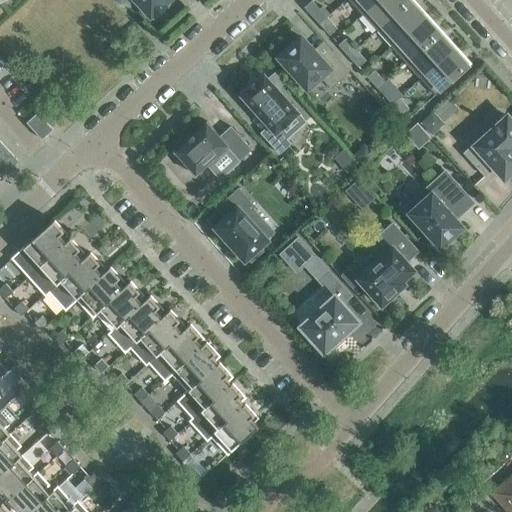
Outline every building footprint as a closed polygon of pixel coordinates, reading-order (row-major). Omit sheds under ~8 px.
[(133,0),(137,8),(142,6),(151,15),(153,14),(155,16),(167,6),(164,3),(167,0),(133,0)] [(349,0),(362,14),(377,0),(349,0)] [(377,0),(362,14),(377,30),(410,0),(409,0),(377,0)] [(410,0),(377,30),(391,46),(426,15),(418,6),(416,7),(410,0)] [(309,13),(319,24),(327,17),(317,6),(309,13)] [(434,23),(426,15),(391,46),(406,62),(439,32),(432,25),(434,23)] [(337,28),(327,17),(319,24),(329,35),(337,28)] [(445,39),(439,32),(406,62),(420,78),(455,47),(447,38),(445,39)] [(320,77),(331,88),(350,71),(332,51),(322,60),(301,37),(298,39),(295,36),(286,45),(289,48),(278,57),(307,89),(320,77)] [(338,45),(348,56),(356,49),(345,38),(338,45)] [(435,95),(469,65),(461,57),(463,56),(455,47),(420,78),(435,95)] [(348,56),(358,67),(366,60),(356,49),(348,56)] [(367,77),(377,88),(385,81),(375,70),(367,77)] [(243,95),(242,94),(241,96),(242,97),(243,96),(269,125),(260,133),(279,154),(290,144),(278,130),(297,113),(297,114),(298,113),(297,111),(297,112),(265,76),(264,75),(263,76),(243,95)] [(395,93),(385,81),(377,88),(387,99),(395,93)] [(399,97),(391,104),(402,115),(409,109),(399,97)] [(445,124),(432,110),(419,122),(431,136),(445,124)] [(26,122),(42,139),(53,129),(37,112),(26,122)] [(494,168),(504,178),(511,171),(511,121),(507,116),(475,145),(474,143),(463,153),(485,176),(494,168)] [(175,150),(173,151),(175,153),(176,154),(173,157),(181,166),(185,163),(194,174),(195,176),(197,174),(207,164),(207,165),(217,156),(216,156),(227,147),(239,160),(251,149),(230,126),(220,136),(208,123),(207,121),(205,123),(206,123),(195,132),(186,140),(186,141),(175,150)] [(405,133),(419,148),(430,137),(417,123),(405,133)] [(0,177),(18,161),(0,141),(0,177)] [(353,153),(366,167),(379,155),(366,141),(353,153)] [(437,245),(440,248),(464,227),(456,218),(473,203),(449,176),(432,192),(432,191),(408,213),(427,234),(424,236),(435,247),(437,245)] [(238,189),(218,208),(226,216),(215,226),(213,227),(215,229),(215,228),(225,240),(224,240),(226,242),(227,241),(232,247),(231,248),(233,249),(244,260),(243,260),(245,262),(246,260),(248,259),(251,262),(263,251),(260,247),(267,241),(269,240),(267,238),(267,239),(245,214),(254,206),(238,189)] [(12,258),(28,277),(70,239),(70,238),(66,241),(60,234),(64,231),(54,220),(12,258)] [(402,281),(414,270),(406,261),(418,251),(392,223),(376,237),(386,248),(378,256),(377,261),(357,279),(381,306),(396,293),(397,292),(402,287),(403,286),(405,284),(402,281)] [(296,271),(314,255),(298,238),(281,254),(296,271)] [(70,239),(28,277),(45,294),(90,253),(90,252),(82,259),(76,252),(80,249),(70,239)] [(90,253),(45,294),(45,295),(49,291),(65,308),(110,267),(110,266),(102,273),(96,266),(100,263),(90,253)] [(76,299),(92,316),(130,281),(122,288),(116,281),(120,277),(110,267),(65,308),(66,309),(76,299)] [(320,282),(334,297),(302,326),(308,333),(305,336),(315,347),(318,345),(324,352),(339,339),(341,341),(342,341),(340,338),(346,332),(348,335),(349,334),(347,331),(358,322),(341,304),(351,296),(330,273),(320,282)] [(96,314),(112,331),(150,296),(150,295),(142,302),(136,295),(140,292),(130,281),(92,316),(93,317),(96,314)] [(0,289),(0,293),(5,299),(13,292),(6,284),(0,289)] [(124,352),(132,345),(170,310),(170,309),(162,316),(156,309),(160,306),(150,296),(112,331),(108,334),(124,352)] [(29,309),(22,302),(14,309),(21,316),(29,309)] [(146,365),(152,359),(190,324),(182,331),(176,324),(180,320),(170,310),(132,345),(124,352),(125,353),(130,348),(146,365)] [(48,323),(41,315),(34,322),(41,330),(48,323)] [(152,360),(156,357),(172,374),(206,342),(206,341),(202,345),(196,338),(200,334),(190,324),(152,359),(152,360)] [(61,344),(68,337),(61,330),(54,337),(61,344)] [(184,393),(185,394),(219,363),(219,362),(218,363),(212,356),(216,352),(206,342),(172,374),(187,391),(184,393)] [(89,352),(82,344),(74,351),(81,359),(89,352)] [(8,371),(15,364),(8,356),(1,363),(8,371)] [(108,366),(101,358),(93,365),(100,373),(108,366)] [(219,363),(185,394),(177,401),(193,418),(189,421),(190,422),(232,383),(231,383),(225,376),(229,373),(219,363)] [(128,380),(121,373),(114,380),(121,387),(128,380)] [(20,392),(28,385),(21,378),(13,385),(20,392)] [(241,394),(232,383),(190,422),(206,439),(245,404),(244,403),(244,404),(238,397),(241,394)] [(18,391),(13,386),(9,390),(14,395),(18,391)] [(133,394),(140,402),(148,395),(141,387),(133,394)] [(32,414),(40,407),(33,399),(25,406),(32,414)] [(250,418),(254,414),(245,404),(206,439),(207,440),(211,436),(227,454),(258,426),(250,418)] [(164,413),(157,405),(150,412),(157,420),(164,413)] [(0,441),(9,434),(4,428),(8,425),(0,415),(0,441)] [(44,435),(52,428),(45,420),(37,427),(44,435)] [(170,441),(177,434),(170,426),(163,433),(170,441)] [(0,474),(21,455),(16,449),(20,446),(9,434),(0,441),(0,474)] [(50,448),(57,456),(64,449),(57,441),(50,448)] [(182,461),(190,454),(183,446),(175,453),(182,461)] [(5,501),(6,502),(38,473),(37,472),(33,476),(29,471),(32,467),(21,455),(0,474),(0,493),(3,491),(9,498),(5,501)] [(65,466),(72,474),(80,467),(73,459),(65,466)] [(187,476),(194,484),(201,477),(194,469),(187,476)] [(14,511),(19,509),(21,511),(30,511),(58,487),(57,486),(49,493),(45,488),(49,485),(38,473),(6,502),(14,511)] [(86,480),(93,488),(100,481),(93,473),(86,480)] [(511,511),(511,474),(491,493),(508,511),(511,511)] [(65,511),(78,501),(77,501),(69,508),(65,503),(68,499),(58,487),(30,511),(65,511)] [(105,494),(112,502),(120,495),(113,487),(105,494)] [(87,511),(78,501),(65,511),(87,511)] [(126,510),(128,511),(137,511),(140,510),(134,503),(126,510)]
